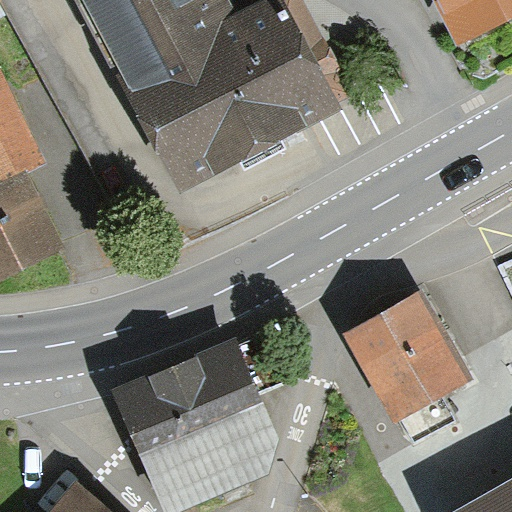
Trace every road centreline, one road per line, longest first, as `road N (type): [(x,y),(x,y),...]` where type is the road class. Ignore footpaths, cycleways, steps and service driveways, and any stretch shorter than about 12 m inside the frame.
road 1 (tertiary): [(26,350),(129,331),(294,254)]
road 2 (residential): [(294,254),(313,287),(322,329),(277,511)]
road 3 (tertiary): [(294,254),(511,131)]
road 4 (residential): [(35,394),(148,511)]
